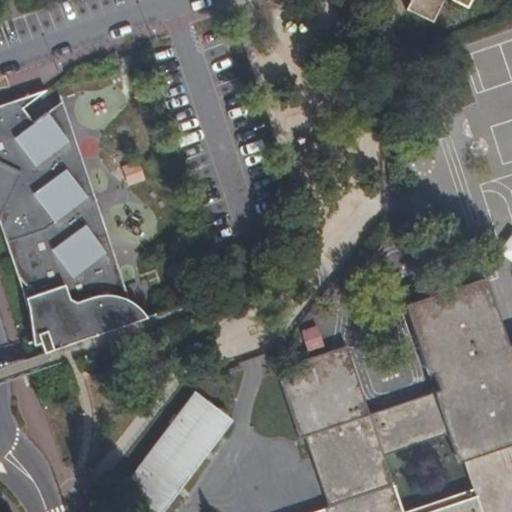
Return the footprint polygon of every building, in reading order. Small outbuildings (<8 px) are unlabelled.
[(410,0),(406,9),(431,21),(442,0),(452,0),(467,7),(470,0),(410,0)] [(74,162),(65,135),(48,113),(35,124),(24,109),(30,104),(24,99),(0,106),(0,161),(9,166),(0,184),(0,183),(0,224),(14,265),(15,268),(16,270),(18,273),(21,277),(24,280),(27,282),(22,288),(42,348),(135,316),(134,313),(126,316),(100,242),(85,221),(92,216),(83,188),(67,168),(74,162)] [(69,141),(65,135),(74,162),(81,157),(75,137),(69,141)] [(9,166),(0,161),(0,183),(0,184),(9,166)] [(83,188),(92,216),(99,210),(93,191),(87,195),(83,188)] [(511,258),(511,236),(502,238),(506,259),(511,258)] [(126,316),(134,313),(111,245),(106,249),(100,242),(126,316)] [(511,511),(511,344),(506,346),(484,277),(403,305),(427,374),(432,372),(439,390),(368,414),(346,345),(275,369),(298,437),(304,436),(328,506),(310,511),(511,511)] [(305,347),(320,344),(316,326),(300,330),(305,347)] [(137,511),(161,511),(232,420),(194,392),(115,494),(137,511)]
